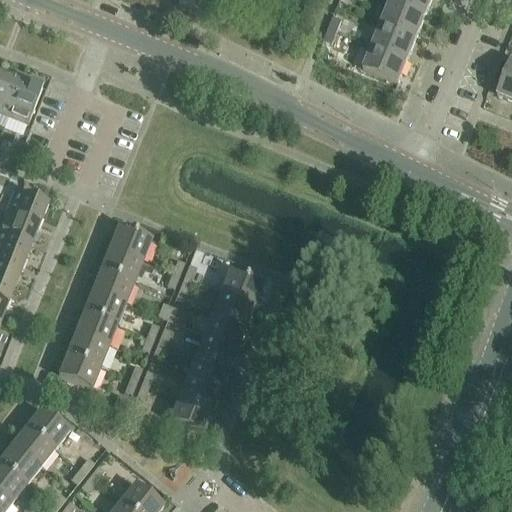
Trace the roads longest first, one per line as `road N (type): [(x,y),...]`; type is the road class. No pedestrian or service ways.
road 1 (unclassified): [(414,172),(107,30)]
road 2 (unclassified): [(443,511),(511,332)]
road 3 (residential): [(414,172),(480,0)]
